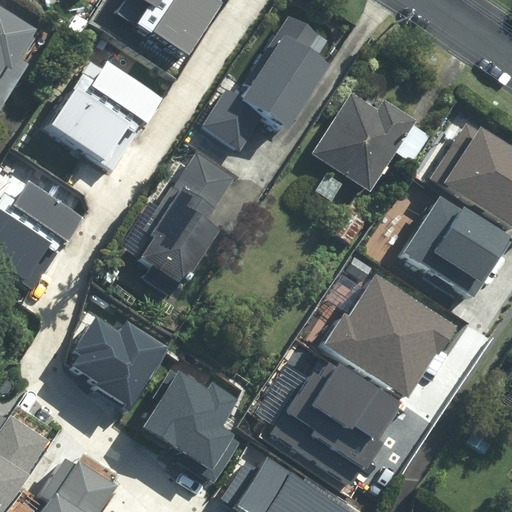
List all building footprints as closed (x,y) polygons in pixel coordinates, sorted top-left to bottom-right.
[(222,0),(139,0),(134,8),(142,14),(135,24),(143,28),(136,38),(173,64),(180,55),(183,57),(222,0)] [(0,100),(22,67),(17,63),(30,43),(24,38),(28,32),(0,13),(0,100)] [(70,32),(78,20),(69,15),(61,26),(70,32)] [(273,129),(314,67),(272,39),(232,99),(217,88),(194,123),(232,148),(254,116),(273,129)] [(42,127),(107,167),(152,96),(87,55),(42,127)] [(345,93),(305,151),(359,189),(369,173),(386,148),(404,161),(422,134),(353,88),(348,95),(345,93)] [(425,177),(510,232),(511,228),(511,144),(508,142),(504,149),(461,121),(425,177)] [(190,126),(181,139),(195,148),(203,135),(190,126)] [(165,292),(206,229),(200,226),(231,177),(194,152),(141,232),(145,234),(131,255),(147,266),(140,275),(165,292)] [(334,183),(318,173),(308,188),(323,199),(334,183)] [(0,204),(0,264),(27,284),(74,221),(18,180),(0,204)] [(367,205),(350,195),(326,232),(343,243),(367,205)] [(392,255),(464,300),(502,240),(430,195),(392,255)] [(313,390),(290,423),(350,464),(373,430),(367,426),(393,388),(408,398),(438,355),(365,306),(344,336),(359,347),(324,398),(313,390)] [(57,363),(118,406),(162,345),(120,316),(110,330),(90,316),(57,363)] [(168,366),(130,428),(207,475),(229,440),(209,428),(229,395),(204,380),(200,386),(168,366)] [(0,490),(35,438),(0,415),(0,490)] [(338,511),(341,509),(259,455),(224,507),(231,511),(338,511)] [(87,511),(105,486),(58,456),(33,495),(38,498),(29,511),(87,511)]
